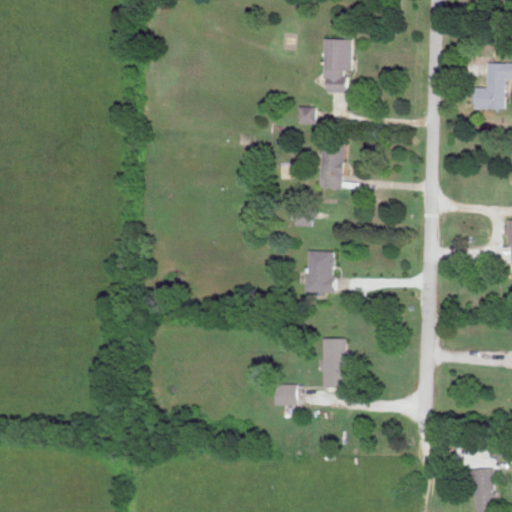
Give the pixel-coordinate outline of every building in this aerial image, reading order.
[(356,37),(328,37),(328,76),(332,76),(332,90),(350,90),(350,68),(356,68),(356,37)] [(509,107),(509,76),(511,76),(511,60),(491,61),(490,86),(479,86),(478,107),(509,107)] [(318,105),(302,104),(302,121),(318,121),(318,105)] [(348,141),(326,140),(323,186),(346,187),(348,141)] [(298,223),(315,224),(315,207),(298,206),(298,223)] [(309,290),(337,291),(338,249),(310,249),(309,290)] [(349,350),(349,336),(326,337),(326,386),(350,385),(349,363),(356,363),(355,350),(349,350)] [(300,402),(300,382),(277,383),(278,403),(300,402)] [(496,467),(476,467),(477,511),(496,511),(496,501),(500,501),(499,491),(497,491),(496,467)]
